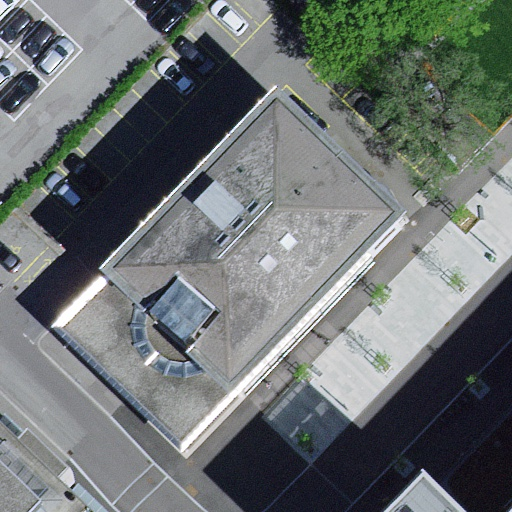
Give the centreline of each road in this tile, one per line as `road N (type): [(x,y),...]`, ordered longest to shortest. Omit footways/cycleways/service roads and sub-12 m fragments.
road 1 (tertiary): [(304,511),(511,303)]
road 2 (residential): [(0,351),(168,511)]
